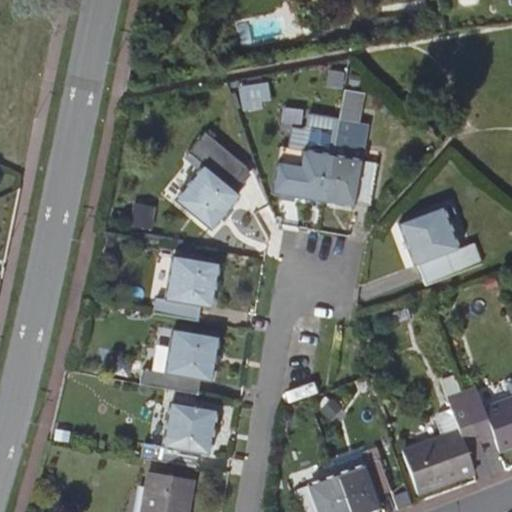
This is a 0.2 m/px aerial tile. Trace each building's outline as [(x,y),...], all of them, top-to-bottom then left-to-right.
[(265,101),(263,86),(243,89),(246,111),(255,110),(255,103),(265,101)] [(338,124),(324,204),(354,209),(354,207),(369,209),(377,169),(364,167),(369,130),(357,128),(361,100),(344,97),(340,124),(338,124)] [(324,204),(338,124),(307,119),(303,142),(290,140),(288,153),(281,196),(324,204)] [(247,171),(207,136),(191,155),(205,167),(176,201),(210,230),(238,196),(232,190),(247,171)] [(272,195),(281,196),(288,153),(279,151),(272,195)] [(433,286),(481,268),(473,246),(458,251),(443,209),(401,225),(416,266),(425,264),(433,286)] [(152,313),(196,320),(199,305),(209,307),(216,263),(172,256),(164,300),(154,298),(152,313)] [(139,384),(196,394),(199,379),(209,381),(216,337),(173,330),(165,373),(141,369),(139,384)] [(463,397),(455,375),(441,380),(449,402),(463,397)] [(463,397),(474,428),(488,422),(492,434),(499,452),(511,447),(511,399),(483,410),(477,392),(463,397)] [(449,402),(452,412),(441,416),(437,425),(443,440),(404,454),(419,496),(475,475),(470,462),(465,444),(478,440),(478,439),(474,428),(463,397),(449,402)] [(140,458),(195,467),(197,452),(207,454),(215,411),(171,402),(162,446),(143,443),(140,458)] [(474,428),(478,439),(492,434),(488,422),(474,428)] [(485,457),(478,440),(465,444),(470,462),(485,457)] [(338,478),(350,511),(376,511),(382,510),(378,499),(391,493),(380,463),(338,478)] [(186,511),(192,480),(149,473),(141,511),(186,511)] [(350,511),(338,478),(296,493),(302,511),(350,511)]
